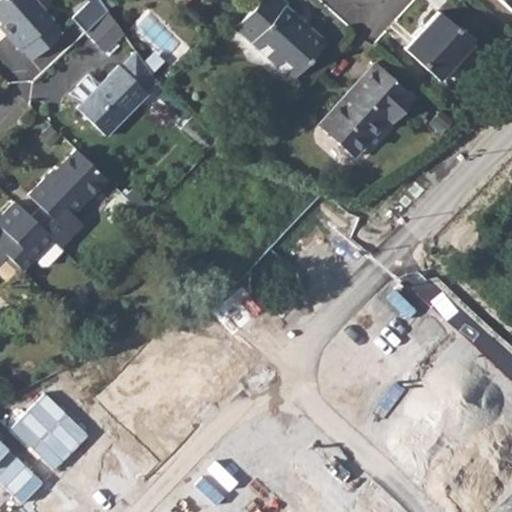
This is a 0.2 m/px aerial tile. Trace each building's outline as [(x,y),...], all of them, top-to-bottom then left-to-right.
[(50,18),(34,0),(0,0),(0,23),(7,31),(4,33),(16,48),(18,45),(28,56),(57,30),(48,20),(50,18)] [(85,30),(107,11),(99,0),(88,0),(72,14),(85,30)] [(255,0),(233,25),(289,76),(322,40),(282,4),(284,2),(282,0),(255,0)] [(511,0),(496,0),(511,14),(511,0)] [(151,9),(134,28),(171,61),(187,42),(151,9)] [(102,49),(122,32),(107,11),(85,30),(102,49)] [(406,49),(441,80),(473,45),(439,13),(406,49)] [(76,105),(106,133),(147,90),(145,87),(154,77),(134,49),(120,64),(117,62),(76,105)] [(337,134),(354,149),(363,139),(366,142),(385,121),(389,124),(412,100),(374,65),(318,127),(332,139),(337,134)] [(71,207),(83,195),(105,171),(74,142),(26,189),(38,201),(43,205),(33,216),(50,232),(59,240),(81,217),(71,207)] [(12,196),(1,207),(6,211),(0,217),(0,223),(0,245),(5,250),(20,265),(33,251),(50,232),(33,216),(28,211),(12,196)] [(28,211),(33,216),(43,205),(38,201),(28,211)] [(50,232),(33,251),(41,258),(47,258),(61,243),(59,240),(50,232)] [(174,337),(106,409),(134,435),(99,472),(122,495),(242,369),(208,337),(174,337)] [(511,399),(454,344),(392,410),(484,498),(511,468),(511,399)] [(392,511),(278,403),(174,511),(392,511)]
